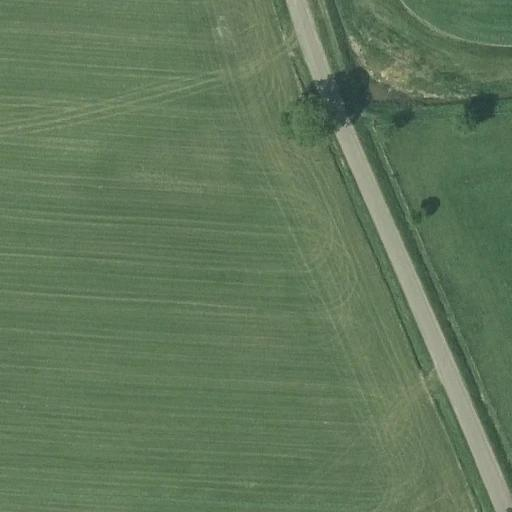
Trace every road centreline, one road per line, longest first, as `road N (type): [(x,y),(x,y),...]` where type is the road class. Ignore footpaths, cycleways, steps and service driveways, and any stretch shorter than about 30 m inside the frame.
road 1 (unclassified): [(293,0),(505,511)]
road 2 (track): [(511,68),(394,80),(379,68),(360,0)]
